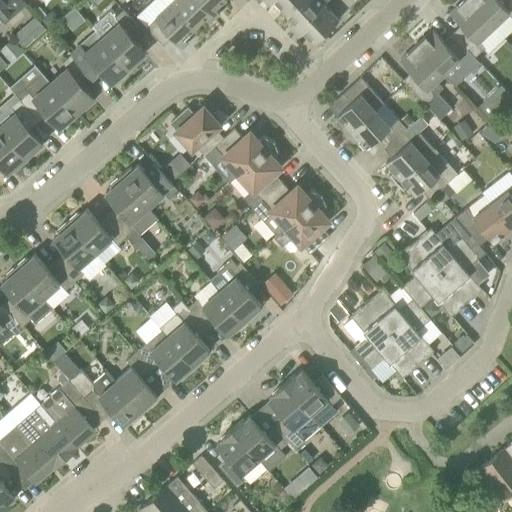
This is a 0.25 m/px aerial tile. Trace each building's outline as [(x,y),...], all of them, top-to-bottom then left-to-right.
[(27,2),(25,0),(0,0),(0,14),(5,21),(27,2)] [(210,22),(215,17),(197,0),(173,0),(170,3),(194,27),(205,17),(210,22)] [(223,0),(197,0),(215,17),(220,13),(215,8),(223,0)] [(274,0),(284,11),(295,0),(265,0),(269,5),(274,0)] [(324,3),(322,2),(324,0),(295,0),(284,11),(294,21),(290,26),(294,31),(324,3)] [(469,0),(463,0),(450,13),(467,30),(458,38),(475,56),(485,47),(480,38),(494,26),(469,0)] [(511,0),(469,0),(494,26),(507,13),(511,16),(511,0)] [(163,45),(172,37),(182,48),(188,42),(184,38),(194,27),(170,3),(146,27),(163,45)] [(314,43),(339,19),(324,3),(294,31),(299,36),(304,32),(314,43)] [(73,29),(86,19),(75,5),(62,15),(73,29)] [(144,30),(124,9),(114,17),(120,23),(103,37),(128,67),(145,52),(134,39),(144,30)] [(49,27),(59,18),(52,10),(42,19),(49,27)] [(37,16),(14,35),(24,47),(47,28),(37,16)] [(449,46),(433,29),(417,44),(443,73),(455,85),(480,62),(475,56),(458,38),(449,46)] [(97,65),(111,81),(114,79),(116,81),(127,71),(125,69),(128,67),(103,37),(86,52),(81,46),(72,54),(88,72),(97,65)] [(12,38),(0,49),(11,61),(23,51),(12,38)] [(417,44),(400,60),(417,77),(408,85),(426,103),(440,119),(452,108),(438,93),(443,87),(436,80),(443,73),(417,44)] [(91,99),(93,97),(79,80),(88,72),(72,54),(63,62),(68,68),(51,82),(76,111),(79,109),(80,111),(92,101),(91,99)] [(45,110),(59,126),(76,111),(51,82),(42,71),(16,94),(20,99),(36,117),(45,110)] [(384,102),(369,86),(361,77),(343,92),(351,101),(336,115),(345,124),(340,128),(347,135),(384,102)] [(490,95),(479,103),(490,118),(501,109),(490,95)] [(39,144),(42,142),(27,125),(36,117),(20,99),(11,107),(16,113),(0,126),(0,128),(24,156),(27,154),(40,146),(39,144)] [(389,143),(407,128),(384,102),(347,135),(353,143),(358,139),(366,148),(381,134),(389,143)] [(171,122),(178,129),(177,130),(192,147),(195,144),(204,154),(214,145),(224,137),(216,127),(227,116),(229,117),(229,116),(216,109),(216,110),(217,110),(212,115),(204,106),(195,114),(188,107),(171,122)] [(407,126),(414,120),(408,113),(401,119),(407,126)] [(465,119),(453,126),(462,140),(473,132),(465,119)] [(490,122),(483,134),(495,142),(503,131),(490,122)] [(407,128),(389,143),(384,147),(392,156),(386,161),(395,171),(390,175),(396,182),(435,148),(419,131),(416,134),(409,126),(407,128)] [(214,145),(238,172),(274,140),(263,134),(262,135),(258,140),(250,131),(243,137),(234,127),(224,137),(214,145)] [(0,163),(7,171),(24,156),(0,128),(0,163)] [(274,140),(238,172),(262,199),(282,181),(274,172),(281,166),(273,156),(278,152),(278,153),(280,153),(274,140)] [(429,198),(436,192),(448,182),(458,172),(436,147),(435,148),(396,182),(403,189),(408,185),(416,195),(421,190),(429,198)] [(176,166),(171,160),(165,165),(175,177),(191,164),(185,158),(176,166)] [(131,166),(120,175),(147,207),(164,193),(169,199),(179,191),(157,166),(148,174),(139,163),(133,168),(131,166)] [(120,209),(111,217),(127,236),(133,244),(140,238),(140,233),(157,218),(147,207),(120,175),(109,185),(111,187),(105,193),(120,209)] [(282,181),(262,199),(253,207),(277,234),(286,226),(322,194),(310,188),(310,189),(311,189),(306,194),(298,185),(291,191),(282,181)] [(448,182),(436,192),(444,201),(456,190),(448,182)] [(511,185),(491,202),(511,229),(511,185)] [(206,199),(198,190),(189,198),(197,206),(206,199)] [(484,193),(467,207),(454,217),(476,242),(479,245),(489,236),(493,242),(503,234),(507,239),(511,234),(511,229),(491,202),(484,193)] [(322,194),(286,226),(310,253),(330,236),(321,226),(328,219),(320,210),(325,206),(327,207),(322,194)] [(426,202),(414,213),(420,220),(432,209),(426,202)] [(127,236),(111,217),(102,225),(87,208),(81,213),(79,211),(68,220),(104,262),(121,248),(117,244),(127,236)] [(454,217),(449,221),(461,236),(448,247),(431,227),(415,240),(441,271),(476,242),(454,217)] [(67,254),(59,262),(75,281),(84,273),(90,279),(107,264),(104,262),(68,220),(57,230),(59,232),(53,238),(67,254)] [(233,249),(247,237),(236,224),(222,236),(233,249)] [(441,271),(415,240),(399,254),(416,274),(402,286),(411,296),(441,271)] [(196,259),(206,250),(198,241),(188,250),(196,259)] [(384,242),(374,250),(384,261),(394,253),(384,242)] [(441,271),(467,302),(482,288),(466,268),(485,252),(479,245),(476,242),(441,271)] [(252,256),(242,244),(234,251),(244,263),(252,256)] [(69,293),(65,289),(75,281),(59,262),(50,270),(35,253),(29,259),(27,256),(16,265),(44,297),(53,307),(69,293)] [(363,265),(376,281),(388,270),(375,254),(363,265)] [(219,290),(247,322),(258,312),(255,310),(262,304),(247,288),(256,280),(240,262),(237,264),(232,258),(218,270),(228,282),(219,290)] [(16,299),(6,307),(20,323),(23,326),(32,318),(27,312),(44,297),(16,265),(5,275),(7,278),(2,282),(16,299)] [(422,307),(421,306),(434,295),(451,315),(467,302),(441,271),(411,296),(422,308),(422,307)] [(141,281),(133,272),(124,280),(132,289),(141,281)] [(293,293),(286,284),(273,296),(280,304),(293,293)] [(400,308),(383,288),(367,302),(392,332),(422,308),(411,296),(413,298),(400,308)] [(236,331),(247,322),(219,290),(202,305),(197,299),(189,306),(204,325),(213,318),(228,334),(234,329),(236,331)] [(116,305),(107,295),(97,303),(106,313),(116,305)] [(159,326),(162,329),(195,367),(206,358),(203,355),(210,350),(195,333),(204,325),(189,306),(182,298),(172,307),(176,312),(159,326)] [(349,312),(337,298),(330,310),(330,311),(338,321),(349,312)] [(431,317),(441,308),(432,298),(422,306),(431,317)] [(139,313),(140,304),(130,302),(130,307),(134,313),(139,313)] [(392,332),(367,302),(351,315),(368,335),(354,347),(363,357),(392,332)] [(20,323),(6,307),(4,304),(0,307),(0,327),(4,324),(11,331),(20,323)] [(392,332),(418,363),(434,350),(417,329),(431,318),(422,307),(422,308),(392,332)] [(136,352),(152,370),(161,363),(176,379),(182,374),(184,376),(195,367),(162,329),(145,344),(136,352)] [(402,376),(418,363),(392,332),(363,357),(372,368),(385,356),(402,376)] [(462,351),(471,343),(464,335),(463,334),(454,342),(462,351)] [(460,355),(452,346),(438,358),(446,367),(460,355)] [(349,351),(358,361),(363,357),(354,347),(349,351)] [(132,366),(115,380),(143,412),(154,403),(152,400),(158,394),(143,378),(152,370),(136,352),(127,360),(132,366)] [(372,368),(363,357),(358,361),(373,379),(378,375),(372,368)] [(107,370),(93,382),(80,368),(80,369),(69,379),(85,397),(100,415),(109,408),(124,424),(130,419),(132,421),(143,412),(115,380),(107,370)] [(341,396),(325,377),(316,385),(302,369),(295,373),(284,383),(310,413),(327,398),(332,404),(341,396)] [(63,384),(69,379),(62,371),(58,374),(58,379),(63,384)] [(95,429),(80,411),(75,405),(85,397),(69,379),(63,384),(40,403),(55,420),(78,446),(95,429)] [(320,424),(310,413),(284,383),(273,392),(268,399),(282,415),(273,423),(289,441),(297,449),(305,441),(303,439),(320,424)] [(35,408),(17,424),(53,465),(55,467),(78,446),(55,420),(50,425),(35,408)] [(352,413),(339,423),(349,436),(362,425),(352,413)] [(283,453),(280,449),(289,441),(273,423),(264,430),(250,415),(244,420),(243,418),(232,428),(267,468),(283,453)] [(53,465),(17,424),(0,437),(0,441),(4,445),(0,448),(0,459),(10,472),(20,464),(35,481),(53,465)] [(230,460),(221,468),(237,486),(247,478),(250,482),(267,468),(232,428),(221,437),(223,439),(216,444),(230,460)] [(511,441),(500,451),(511,466),(511,441)] [(314,458),(305,448),(300,452),(309,462),(314,458)] [(511,466),(500,451),(479,467),(504,500),(511,494),(511,466)] [(202,454),(192,462),(208,480),(217,472),(202,454)] [(319,473),(329,465),(321,455),(311,464),(319,473)] [(0,511),(9,501),(15,495),(1,480),(10,472),(0,459),(0,511)] [(284,487),(293,497),(317,476),(308,466),(284,487)] [(217,472),(208,480),(214,488),(224,479),(217,472)] [(171,511),(193,494),(177,475),(140,508),(143,511),(171,511)] [(207,511),(209,511),(193,494),(171,511),(207,511)] [(239,511),(244,511),(249,508),(240,499),(233,505),(239,511)]
